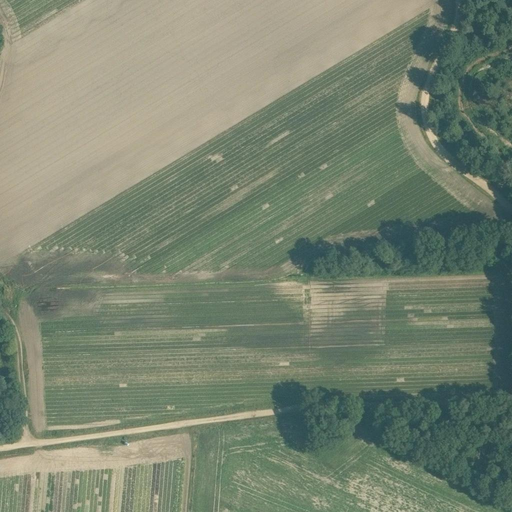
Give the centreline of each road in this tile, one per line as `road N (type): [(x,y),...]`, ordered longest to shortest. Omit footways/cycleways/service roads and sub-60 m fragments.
road 1 (track): [(511,401),(330,405),(9,446)]
road 2 (track): [(511,199),(422,128),(462,0)]
road 3 (track): [(0,321),(15,352),(9,446)]
